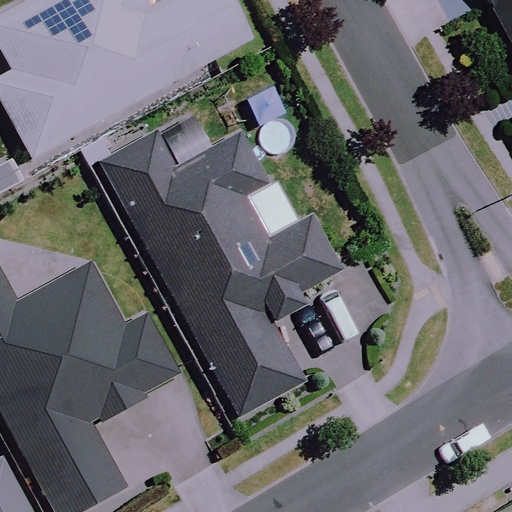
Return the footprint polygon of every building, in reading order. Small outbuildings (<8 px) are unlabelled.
[(167,0),(141,14),(133,0),(25,0),(0,13),(0,110),(27,161),(246,45),(221,0),(167,0)] [(511,0),(479,0),(511,65),(511,0)] [(297,390),(267,334),(305,314),(297,299),(333,280),(303,224),(261,247),(239,207),(261,195),(231,138),(170,171),(152,136),(100,164),(238,422),(297,390)] [(10,309),(0,290),(0,418),(50,511),(76,511),(116,491),(83,429),(170,382),(137,319),(115,331),(82,271),(10,309)] [(0,511),(24,511),(0,466),(0,511)]
